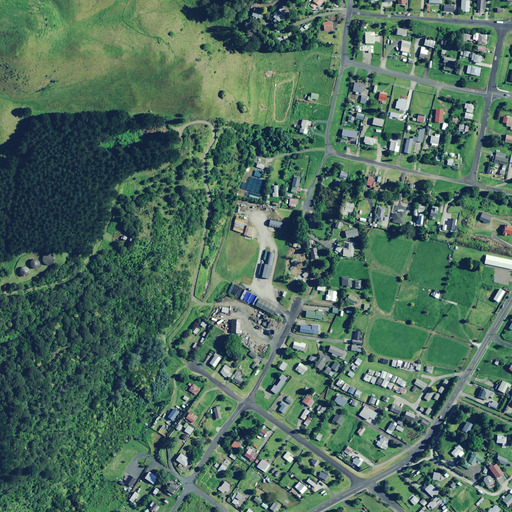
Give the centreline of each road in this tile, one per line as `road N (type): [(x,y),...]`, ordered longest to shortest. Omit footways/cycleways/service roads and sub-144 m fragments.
road 1 (residential): [(503,24),(349,9)]
road 2 (residential): [(342,61),(489,93)]
road 3 (residential): [(328,152),(471,184)]
road 4 (residential): [(245,402),(364,484)]
